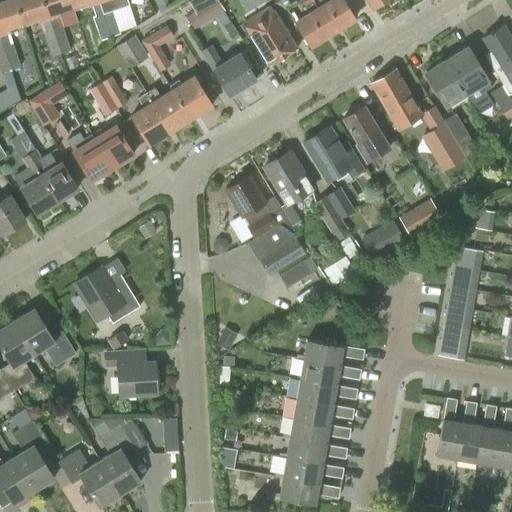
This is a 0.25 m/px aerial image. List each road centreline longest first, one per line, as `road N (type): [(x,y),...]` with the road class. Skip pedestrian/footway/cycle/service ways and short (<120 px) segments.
road 1 (residential): [(204,511),(186,176)]
road 2 (residential): [(186,176),(467,0)]
road 3 (residential): [(511,380),(396,360),(366,511)]
road 4 (residential): [(0,285),(186,176)]
